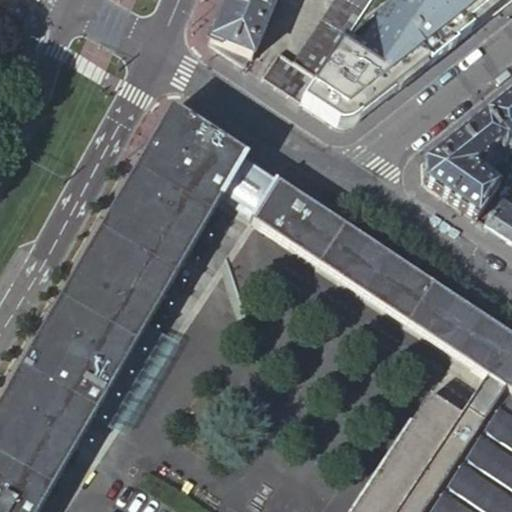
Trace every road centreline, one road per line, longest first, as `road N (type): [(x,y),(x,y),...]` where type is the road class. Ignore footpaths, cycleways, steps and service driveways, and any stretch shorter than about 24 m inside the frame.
road 1 (tertiary): [(0,332),(151,54)]
road 2 (unclassified): [(342,178),(151,54)]
road 3 (residential): [(342,178),(511,50)]
road 4 (unclassified): [(511,292),(342,178)]
road 5 (tertiary): [(74,5),(0,156)]
